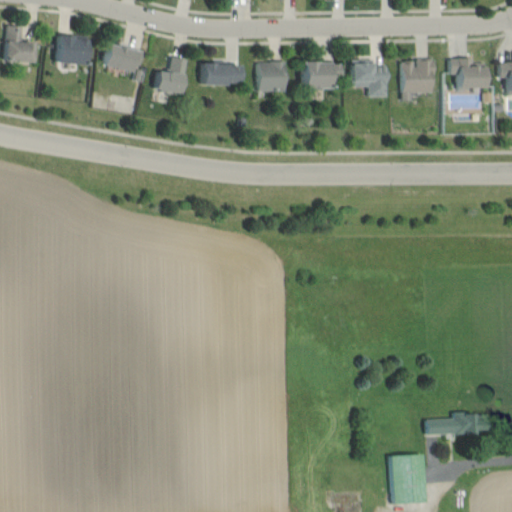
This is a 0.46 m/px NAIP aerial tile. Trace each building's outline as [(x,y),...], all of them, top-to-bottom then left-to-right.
[(19,25),(3,25),(2,60),(33,61),(33,42),(19,41),(19,25)] [(87,36),(54,35),(54,63),(87,63),(87,36)] [(131,72),(137,51),(105,42),(99,63),(131,72)] [(185,58),(168,56),(166,72),(154,70),(151,88),(180,93),(185,58)] [(485,87),(486,64),(467,64),(467,57),(445,57),(445,73),(454,73),(454,87),(485,87)] [(409,92),(431,92),(431,58),(412,59),(412,60),(398,60),(398,100),(409,100),(409,92)] [(283,61),(254,61),(255,90),(283,90),(283,61)] [(338,62),(299,61),(299,87),(337,88),(338,62)] [(366,85),(366,95),(384,96),(385,63),(349,61),(348,84),(366,85)] [(511,61),(495,62),(495,77),(503,77),(503,92),(511,91),(511,61)] [(240,64),(199,62),(198,83),(240,84),(240,64)] [(423,416),(423,437),(477,435),(476,430),(489,430),(489,412),(461,413),(461,410),(450,410),(450,415),(423,416)] [(392,504),(388,455),(420,452),(424,502),(392,504)]
